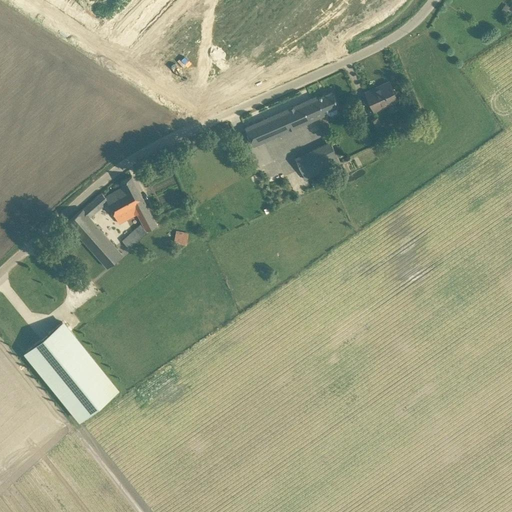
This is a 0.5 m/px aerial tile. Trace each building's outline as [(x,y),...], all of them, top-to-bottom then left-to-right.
[(74,0),(73,2),(84,9),(90,0),(95,3),(97,0),(74,0)] [(101,7),(94,16),(106,24),(116,8),(106,1),(106,0),(97,0),(95,3),(101,7)] [(205,0),(206,1),(200,3),(205,15),(212,12),(210,7),(220,3),(218,0),(205,0)] [(345,0),(353,10),(362,3),(360,0),(345,0)] [(311,17),(305,2),(289,9),(297,28),(309,23),(310,26),(314,37),(323,33),(323,34),(326,33),(325,33),(329,31),(329,32),(331,31),(331,30),(339,26),(335,18),(334,18),(331,13),(313,21),(311,17)] [(184,11),(175,20),(188,33),(196,25),(201,30),(207,24),(197,14),(192,19),(184,11)] [(175,20),(166,29),(175,37),(169,43),(179,52),(185,46),(180,41),(188,33),(175,20)] [(207,41),(202,46),(205,49),(210,44),(207,41)] [(152,43),(142,54),(156,68),(166,58),(170,61),(174,56),(165,47),(161,52),(152,43)] [(202,46),(197,52),(200,55),(205,49),(202,46)] [(366,94),(374,111),(398,100),(389,81),(380,85),(381,87),(366,94)] [(316,96),(307,100),(315,118),(324,114),(323,112),(338,105),(332,91),(317,98),(316,96)] [(315,118),(307,100),(245,127),(253,145),(315,118)] [(369,121),(375,135),(383,131),(377,117),(369,121)] [(295,158),(305,179),(340,162),(330,141),(295,158)] [(123,186),(105,196),(107,201),(119,223),(137,213),(142,223),(146,230),(157,225),(145,202),(132,175),(121,181),(123,186)] [(107,201),(105,196),(102,192),(68,222),(107,267),(122,254),(109,238),(90,217),(107,201)] [(147,232),(146,230),(142,223),(122,241),(129,248),(147,232)] [(174,242),(187,245),(190,231),(177,229),(174,242)] [(117,390),(62,321),(25,351),(81,419),(117,390)]
